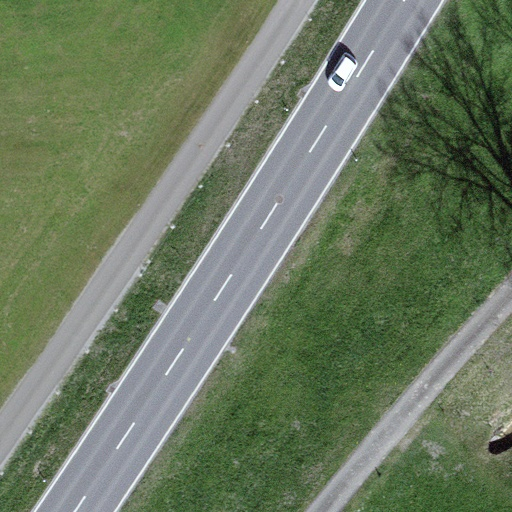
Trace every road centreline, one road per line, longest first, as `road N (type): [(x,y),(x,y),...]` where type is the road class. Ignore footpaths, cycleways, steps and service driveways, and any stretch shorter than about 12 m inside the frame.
road 1 (secondary): [(403,0),(207,315),(72,511)]
road 2 (track): [(307,0),(0,460)]
road 3 (track): [(511,313),(337,511)]
